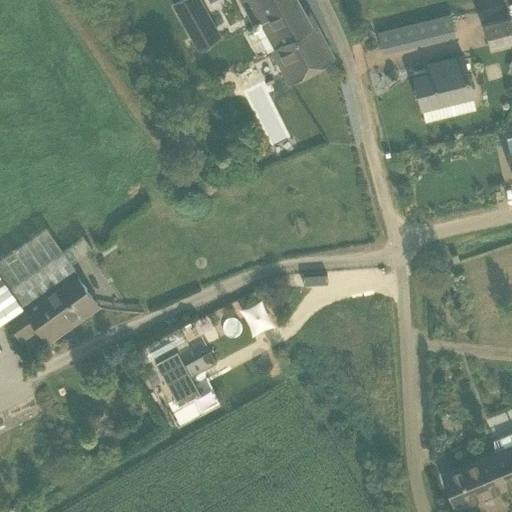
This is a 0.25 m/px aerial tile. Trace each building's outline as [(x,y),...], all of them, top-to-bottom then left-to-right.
[(253,24),(254,27),(253,28),(267,51),(271,49),(289,84),(334,59),(316,25),(312,27),(297,0),(241,0),(254,24),(253,24)] [(209,12),(185,25),(198,48),(222,35),(209,12)] [(440,17),(378,32),(383,50),(444,35),(440,17)] [(483,24),(486,36),(511,29),(511,24),(510,17),(483,24)] [(460,19),(452,21),(455,31),(462,29),(460,19)] [(430,73),(415,77),(422,107),(423,109),(474,97),(473,95),(464,56),(428,64),(430,73)] [(273,149),(289,143),(281,122),(265,128),(273,149)] [(0,323),(9,317),(24,306),(38,296),(73,269),(75,271),(76,269),(47,227),(0,259),(0,323)] [(67,247),(73,258),(94,247),(88,236),(67,247)] [(47,341),(62,330),(98,304),(75,271),(73,269),(38,296),(24,306),(9,317),(22,338),(37,327),(47,341)] [(162,373),(180,404),(200,393),(177,351),(156,362),(162,373)] [(504,447),(490,453),(504,488),(511,484),(511,432),(500,438),(504,447)] [(490,453),(442,472),(456,508),(504,488),(490,453)]
